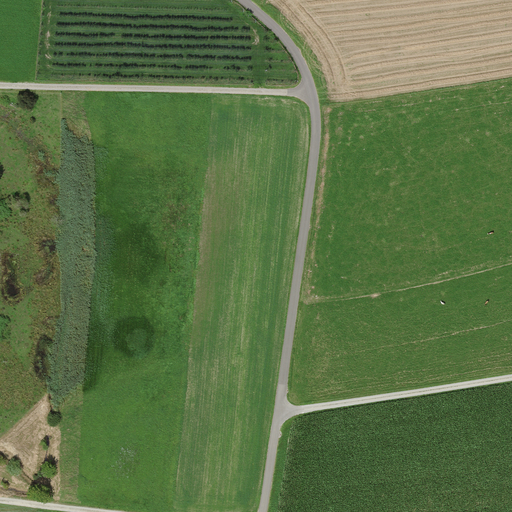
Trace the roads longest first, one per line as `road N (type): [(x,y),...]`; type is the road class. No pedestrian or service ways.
road 1 (unclassified): [(243,0),(292,46),(315,107),(262,511)]
road 2 (track): [(0,86),(311,93)]
road 3 (track): [(279,413),(511,378)]
